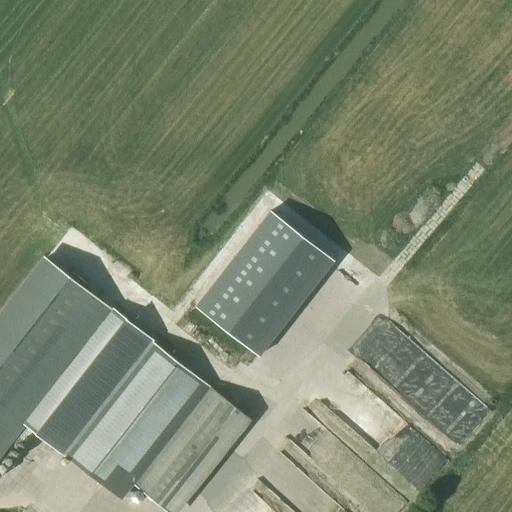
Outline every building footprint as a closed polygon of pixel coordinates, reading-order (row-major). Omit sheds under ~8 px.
[(204,318),(251,355),(325,261),(278,224),(204,318)] [(0,315),(0,446),(21,420),(102,318),(133,342),(142,331),(46,256),(0,315)] [(102,318),(21,420),(53,445),(133,342),(102,318)] [(384,321),(354,357),(460,443),(490,406),(384,321)] [(142,331),(133,342),(53,445),(123,500),(135,485),(168,511),(178,511),(252,419),(142,331)] [(292,501),(307,511),(322,511),(331,500),(307,482),(292,501)]
